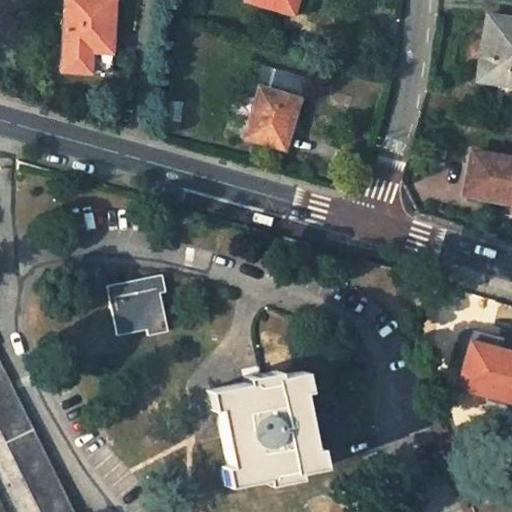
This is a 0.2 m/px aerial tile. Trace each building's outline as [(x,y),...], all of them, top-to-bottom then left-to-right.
[(112,0),(66,0),(62,70),(92,71),(93,52),(105,53),(107,34),(110,34),(112,0)] [(249,0),(289,13),(293,0),(249,0)] [(511,19),(487,16),(477,78),(499,82),(511,83),(511,19)] [(103,73),(105,53),(93,52),(92,71),(103,73)] [(295,98),(302,77),(257,63),(251,84),(258,87),(295,98)] [(258,87),(243,135),(277,146),(282,129),(286,131),(295,98),(258,87)] [(493,157),(472,153),(465,192),(511,201),(511,164),(492,160),(493,157)] [(158,290),(164,289),(160,274),(155,275),(158,290)] [(155,275),(105,284),(115,334),(145,328),(166,324),(158,290),(155,275)] [(145,328),(146,334),(167,330),(166,324),(145,328)] [(511,351),(470,340),(456,385),(511,400),(511,351)] [(73,511),(0,362),(0,428),(40,511),(73,511)] [(275,374),(274,368),(241,375),(242,381),(275,374)] [(299,389),(305,388),(301,369),(295,370),(299,389)] [(242,381),(210,387),(214,406),(226,464),(230,484),(262,477),(295,470),(314,466),(310,446),(299,389),(295,370),(275,374),(242,381)] [(210,387),(205,389),(208,407),(214,406),(210,387)] [(314,466),(320,465),(316,445),(310,446),(314,466)] [(226,464),(220,465),(224,485),(230,484),(226,464)] [(262,477),(264,483),(297,477),(295,470),(262,477)]
